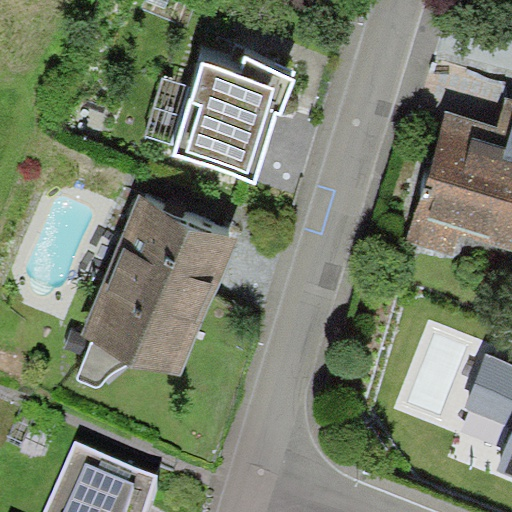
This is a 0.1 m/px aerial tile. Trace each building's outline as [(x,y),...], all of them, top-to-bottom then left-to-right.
[(285,52),(231,34),(229,42),(204,34),(190,77),(155,66),(136,123),(250,160),(285,52)] [(511,114),(509,125),(440,105),(399,238),(453,254),(462,226),(511,240),(511,114)] [(230,225),(137,189),(71,370),(97,381),(131,349),(177,372),(230,225)] [(511,431),(497,470),(511,476),(511,431)] [(148,511),(153,493),(68,455),(45,511),(148,511)]
